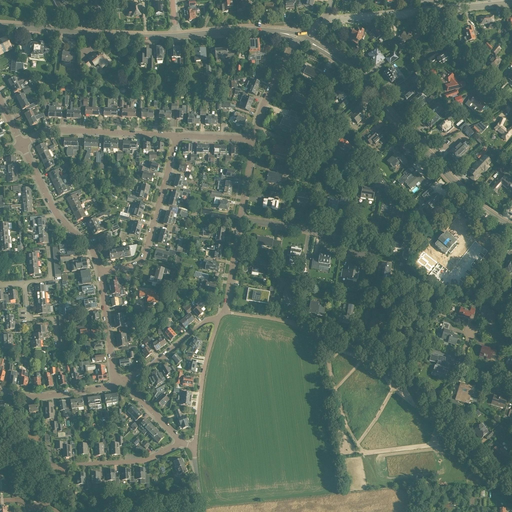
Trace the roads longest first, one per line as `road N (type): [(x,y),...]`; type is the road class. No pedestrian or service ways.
road 1 (residential): [(505,480),(483,468),(379,357),(287,322),(224,311)]
road 2 (secondary): [(511,227),(471,199),(337,59),(299,37)]
road 3 (residential): [(100,271),(143,260),(178,135)]
road 4 (residential): [(21,144),(54,129),(178,135)]
road 5 (residential): [(100,271),(53,209),(21,144)]
road 6 (unclassified): [(194,446),(218,318)]
road 7 (secondary): [(299,37),(267,30),(175,35)]
road 8 (residential): [(511,106),(467,65),(436,10)]
road 9 (residential): [(181,442),(144,460),(65,465)]
